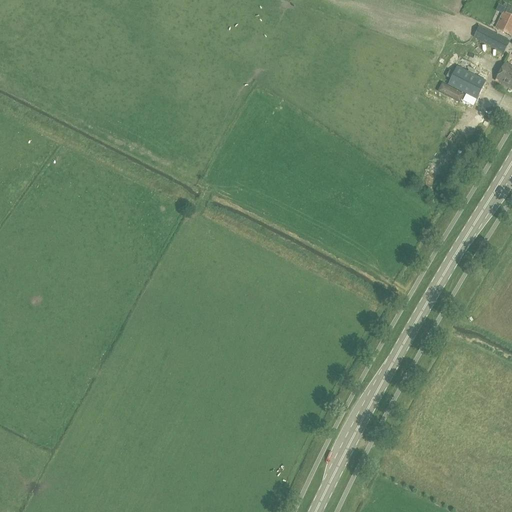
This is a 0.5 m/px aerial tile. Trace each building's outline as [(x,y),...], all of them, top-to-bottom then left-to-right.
[(473,18),(492,24),(496,12),(478,5),(473,18)] [(511,15),(506,13),(503,12),(495,28),(511,36),(511,35),(511,15)] [(510,41),(480,25),(474,37),(504,52),(510,41)] [(511,89),(511,66),(506,63),(496,81),(511,89)] [(486,82),(458,67),(449,85),(467,95),(463,101),(474,106),(486,82)]
